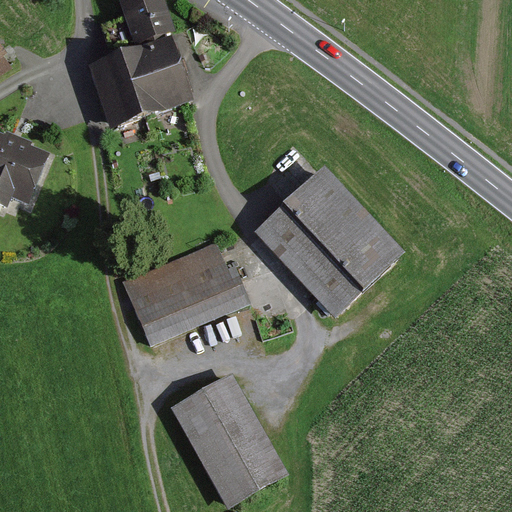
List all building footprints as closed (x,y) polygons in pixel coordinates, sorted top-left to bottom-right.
[(131,58),(88,73),(111,140),(199,110),(162,0),(111,0),(112,0),(131,58)] [(0,80),(18,68),(0,43),(0,80)] [(0,211),(28,223),(52,165),(0,144),(0,211)] [(400,266),(321,178),(253,239),(331,327),(400,266)] [(222,248),(126,287),(153,354),(250,315),(222,248)] [(231,511),(287,483),(234,383),(173,415),(223,511),(231,511)]
